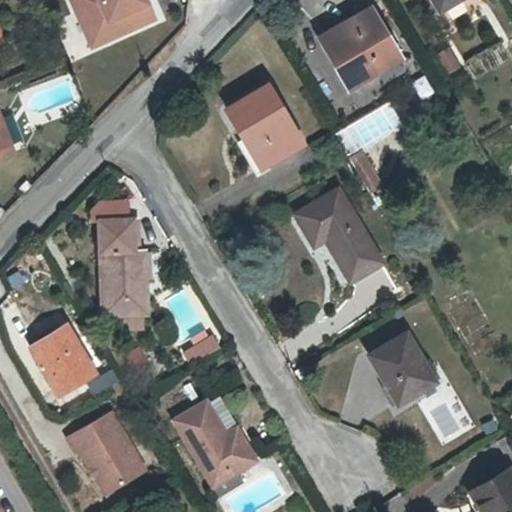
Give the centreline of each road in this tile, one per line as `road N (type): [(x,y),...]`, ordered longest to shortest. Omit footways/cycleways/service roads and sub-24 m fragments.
road 1 (residential): [(128,112),(349,491)]
road 2 (residential): [(0,239),(128,112)]
road 3 (residential): [(128,112),(228,8)]
